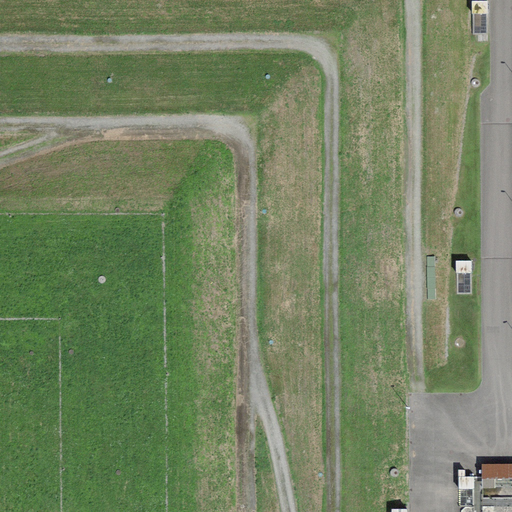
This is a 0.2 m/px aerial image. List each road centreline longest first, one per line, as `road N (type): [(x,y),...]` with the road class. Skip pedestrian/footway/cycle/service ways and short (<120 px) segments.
road 1 (track): [(0,44),(292,42),(325,58),(333,511)]
road 2 (track): [(0,125),(205,122),(237,138),(245,155),(250,511)]
road 3 (track): [(411,0),(416,414)]
road 4 (track): [(504,0),(507,412)]
road 5 (track): [(249,374),(268,412),(287,511)]
